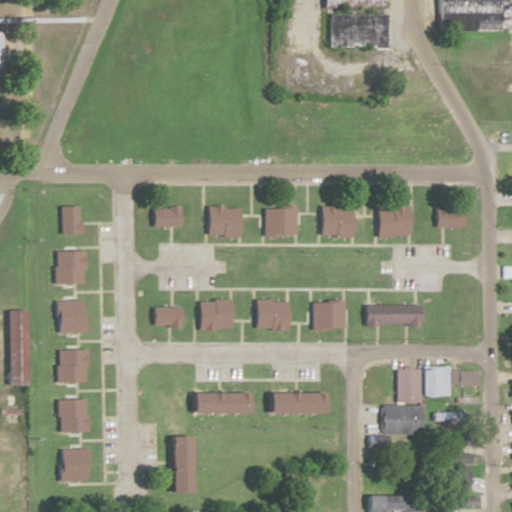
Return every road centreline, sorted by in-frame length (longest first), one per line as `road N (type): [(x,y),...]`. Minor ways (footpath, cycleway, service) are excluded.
road 1 (residential): [(485,511),(483,176),(407,0)]
road 2 (residential): [(0,173),(483,176)]
road 3 (residential): [(122,353),(485,356)]
road 4 (residential): [(120,174),(123,498)]
road 5 (residential): [(36,174),(105,0)]
road 6 (residential): [(350,511),(349,355)]
